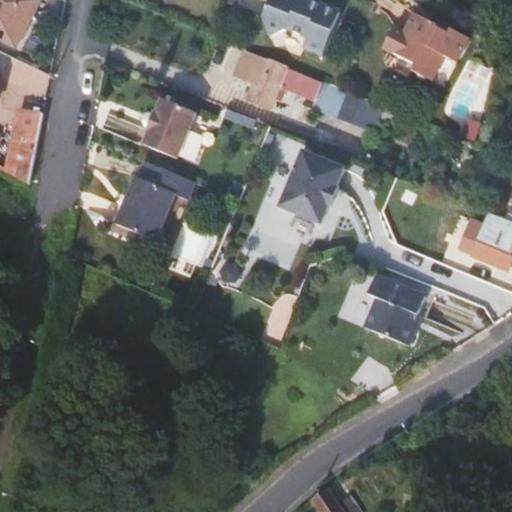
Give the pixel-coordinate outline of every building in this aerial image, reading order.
[(34,0),(0,0),(0,30),(15,38),(34,0)] [(269,0),(264,13),(274,34),(288,25),(309,34),(306,43),(326,51),(341,11),(313,0),(269,0)] [(440,27),(442,23),(417,11),(408,30),(402,27),(394,30),(389,40),(391,47),(419,61),(416,68),(421,71),(419,74),(429,79),(431,75),(436,77),(447,54),(459,59),(470,34),(455,27),(452,32),(440,27)] [(443,21),(442,23),(440,27),(452,32),(455,27),(443,21)] [(324,80),(248,49),(238,71),(257,79),(249,98),(272,108),(282,84),(316,99),(324,80)] [(197,113),(163,99),(158,113),(155,112),(148,131),(150,132),(145,145),(178,159),(197,113)] [(20,108),(9,170),(31,181),(45,113),(20,108)] [(206,144),(215,121),(200,115),(191,138),(206,144)] [(344,169),(303,152),(280,207),(321,224),(328,207),(331,207),(339,188),(337,187),(344,169)] [(196,180),(147,160),(140,176),(137,175),(118,222),(157,239),(176,193),(188,198),(196,180)] [(511,221),(489,212),(471,256),(497,266),(508,259),(508,270),(511,272),(511,221)] [(425,299),(377,277),(369,296),(377,299),(364,328),(407,348),(415,329),(412,328),(425,299)] [(322,511),(342,511),(327,489),(313,499),(322,511)]
